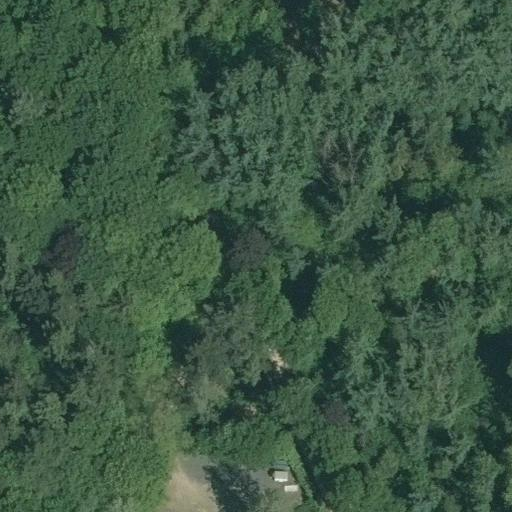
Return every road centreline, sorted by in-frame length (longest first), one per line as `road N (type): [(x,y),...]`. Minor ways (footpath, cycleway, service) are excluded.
road 1 (track): [(239,281),(104,0)]
road 2 (track): [(239,281),(215,303),(116,511)]
road 3 (track): [(350,511),(239,281)]
